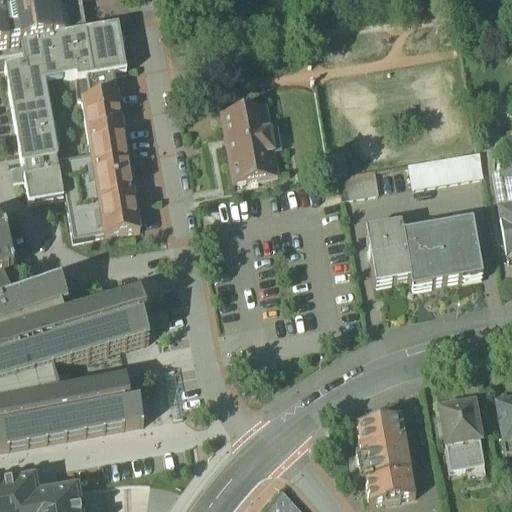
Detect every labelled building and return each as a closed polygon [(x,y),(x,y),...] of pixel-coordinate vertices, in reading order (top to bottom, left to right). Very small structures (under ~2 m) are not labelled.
[(0,0),(0,52),(9,51),(9,50),(20,48),(20,49),(52,44),(52,43),(64,40),(57,0),(0,0)] [(7,74),(31,213),(66,207),(46,88),(127,74),(120,37),(28,53),(31,69),(7,74)] [(113,80),(79,86),(78,105),(82,106),(82,105),(117,99),(113,80)] [(117,99),(82,105),(82,106),(88,140),(124,134),(118,99),(117,99)] [(266,113),(221,120),(233,190),(278,182),(266,113)] [(124,134),(88,140),(93,174),(129,168),(124,134)] [(479,159),(409,171),(412,194),(483,183),(479,159)] [(511,161),(500,161),(500,159),(499,159),(499,178),(500,184),(501,184),(501,180),(511,179),(511,224),(501,226),(501,224),(500,224),(506,259),(507,259),(506,253),(511,251),(511,161)] [(344,163),(325,166),(328,185),(338,183),(347,181),(344,163)] [(129,168),(93,174),(99,208),(134,202),(129,168)] [(347,181),(338,183),(342,206),(379,200),(375,177),(347,181)] [(511,179),(501,180),(501,184),(500,184),(499,178),(492,179),(500,224),(501,224),(501,226),(511,224),(511,179)] [(134,202),(99,208),(105,243),(140,237),(134,202)] [(472,228),(403,240),(411,285),(412,295),(482,283),(472,228)] [(401,231),(365,237),(375,292),(411,285),(403,240),(401,231)] [(0,233),(0,277),(13,273),(0,233)] [(48,295),(9,308),(3,311),(1,307),(10,303),(3,283),(0,283),(0,457),(144,429),(128,381),(60,392),(54,374),(149,348),(143,327),(139,328),(138,323),(146,321),(140,300),(132,303),(131,302),(64,322),(61,313),(68,311),(61,291),(48,295)] [(511,403),(496,406),(497,411),(496,412),(503,450),(505,460),(511,459),(511,403)] [(474,410),(440,416),(446,453),(480,447),(474,410)] [(401,424),(389,426),(389,425),(368,429),(368,430),(355,432),(361,461),(355,462),(360,487),(365,486),(369,511),(385,508),(385,506),(399,504),(399,505),(415,503),(401,424)] [(480,447),(446,453),(450,478),(468,475),(467,468),(483,465),(480,447)] [(0,511),(79,511),(76,496),(37,503),(34,487),(0,492),(0,511)] [(295,511),(282,497),(270,511),(295,511)]
